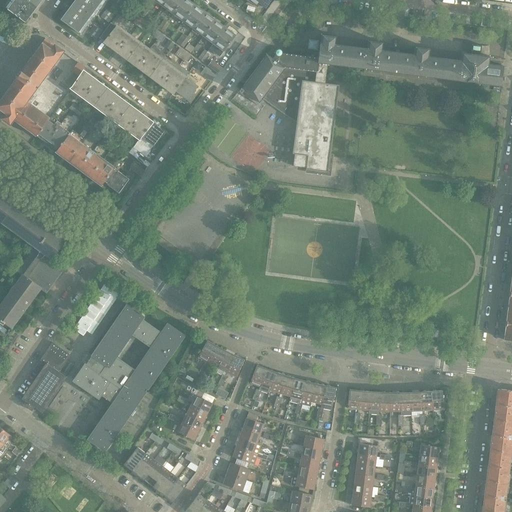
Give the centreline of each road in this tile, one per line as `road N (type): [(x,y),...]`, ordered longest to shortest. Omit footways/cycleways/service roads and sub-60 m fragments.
road 1 (residential): [(54,0),(43,23),(187,132)]
road 2 (residential): [(509,190),(486,369)]
road 3 (residential): [(100,252),(0,401)]
road 4 (residential): [(187,132),(256,38),(210,0)]
road 5 (residential): [(322,505),(346,353)]
road 6 (residential): [(469,511),(486,369)]
road 7 (residential): [(346,353),(486,369)]
road 8 (residential): [(260,336),(208,465)]
road 9 (residential): [(142,274),(207,315),(260,336)]
road 10 (residential): [(109,240),(187,132)]
road 11 (residential): [(147,511),(46,436)]
